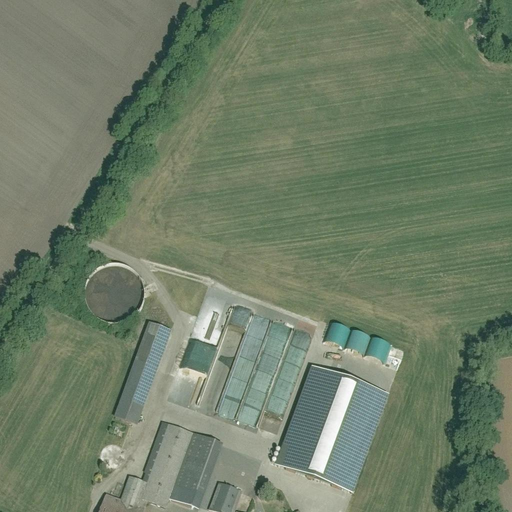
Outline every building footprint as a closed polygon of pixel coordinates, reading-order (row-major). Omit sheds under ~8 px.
[(128,295),(135,295),(135,268),(94,269),(95,289),(100,289),(100,295),(102,295),(102,301),(128,300),(128,295)] [(204,384),(228,318),(207,310),(183,376),(204,384)] [(254,315),(239,352),(257,359),(272,322),(254,315)] [(173,334),(150,325),(114,418),(137,427),(173,334)] [(340,350),(347,332),(328,325),(321,343),(340,350)] [(382,363),(386,352),(361,344),(358,356),(382,363)] [(260,349),(237,421),(275,433),(283,409),(266,404),(282,355),(260,349)] [(390,398),(312,370),(276,467),(354,496),(390,398)] [(193,437),(163,425),(141,483),(130,479),(121,503),(141,510),(145,502),(166,510),(169,501),(193,437)] [(169,501),(198,511),(222,447),(193,437),(169,501)] [(234,511),(242,493),(219,485),(209,511),(210,511),(234,511)] [(106,497),(100,511),(144,511),(145,511),(141,510),(121,503),(106,497)]
